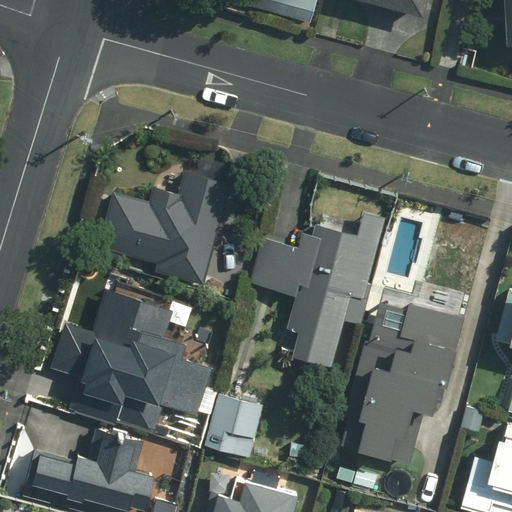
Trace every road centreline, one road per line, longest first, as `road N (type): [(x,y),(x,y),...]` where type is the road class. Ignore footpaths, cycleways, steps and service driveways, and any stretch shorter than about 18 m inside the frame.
road 1 (residential): [(511,149),(67,27)]
road 2 (residential): [(0,249),(67,27)]
